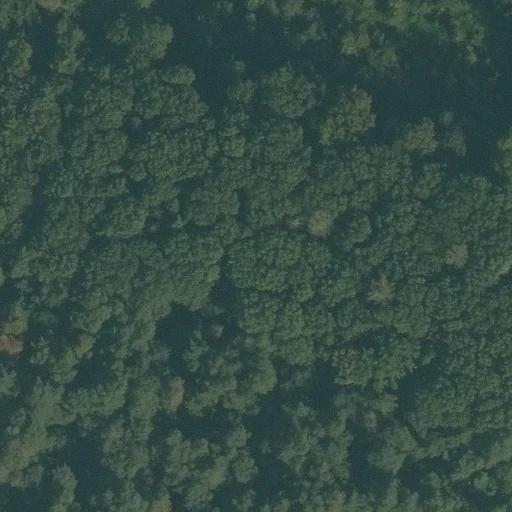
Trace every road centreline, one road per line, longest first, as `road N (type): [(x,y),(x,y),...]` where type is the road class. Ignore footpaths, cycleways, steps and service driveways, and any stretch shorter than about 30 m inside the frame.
road 1 (track): [(0,4),(313,116)]
road 2 (track): [(313,116),(511,187)]
